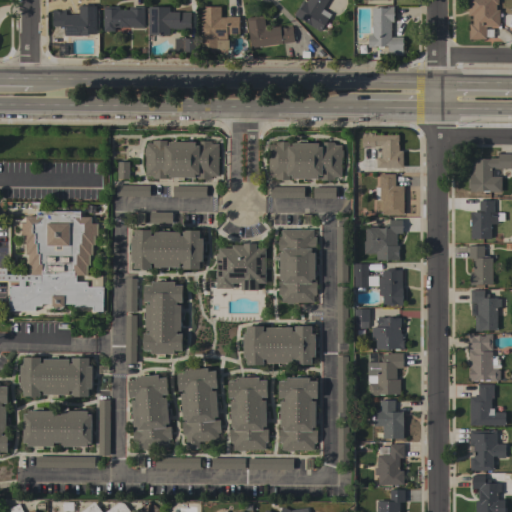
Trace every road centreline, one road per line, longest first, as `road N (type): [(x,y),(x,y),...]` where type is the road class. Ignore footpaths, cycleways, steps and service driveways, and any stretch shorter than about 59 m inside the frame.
road 1 (primary): [(437,80),(32,77)]
road 2 (residential): [(439,134),(437,511)]
road 3 (primary): [(0,109),(354,113)]
